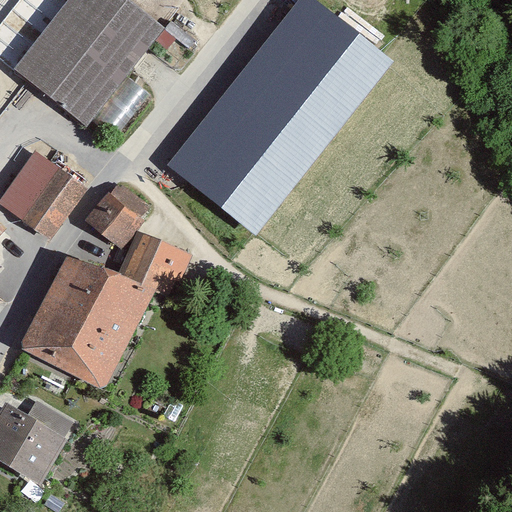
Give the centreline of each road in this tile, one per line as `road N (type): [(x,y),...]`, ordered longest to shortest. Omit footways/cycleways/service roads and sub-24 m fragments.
road 1 (track): [(0,348),(123,165),(250,0)]
road 2 (track): [(123,165),(243,287),(448,368)]
